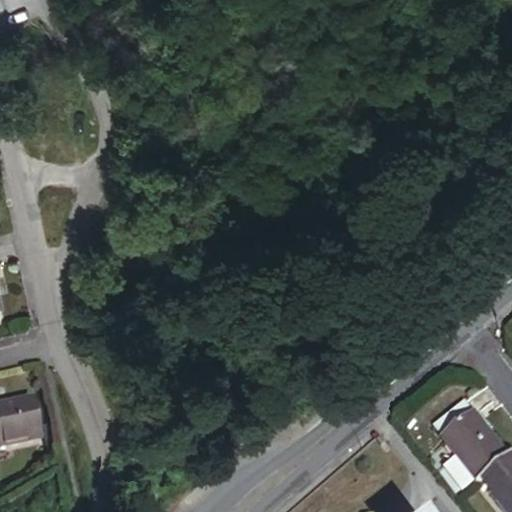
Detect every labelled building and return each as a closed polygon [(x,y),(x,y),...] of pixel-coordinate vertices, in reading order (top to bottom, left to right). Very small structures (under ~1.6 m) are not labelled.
[(0,449),(36,443),(29,406),(0,411),(0,449)] [(453,452),(484,428),(473,416),(443,439),(453,452)] [(492,490),(511,473),(511,464),(484,428),(453,452),(466,468),(484,492),(486,494),(492,490)] [(484,492),(466,468),(453,478),(471,502),(484,492)] [(508,511),(511,511),(511,473),(492,490),(508,511)]
